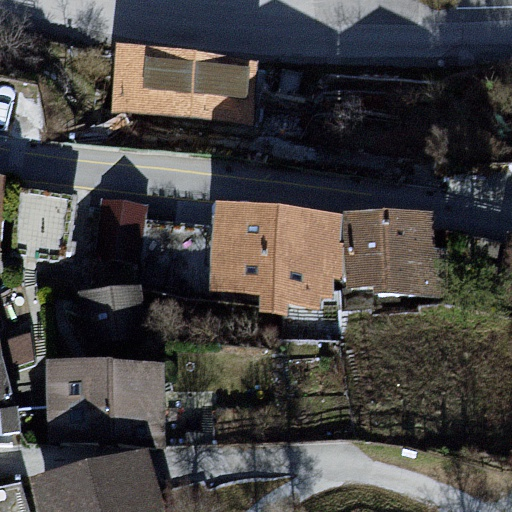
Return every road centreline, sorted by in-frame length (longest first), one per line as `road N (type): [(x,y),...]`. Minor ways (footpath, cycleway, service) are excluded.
road 1 (residential): [(0,161),(511,225)]
road 2 (residential): [(31,0),(189,35),(363,36)]
road 3 (unclassified): [(511,38),(363,36)]
